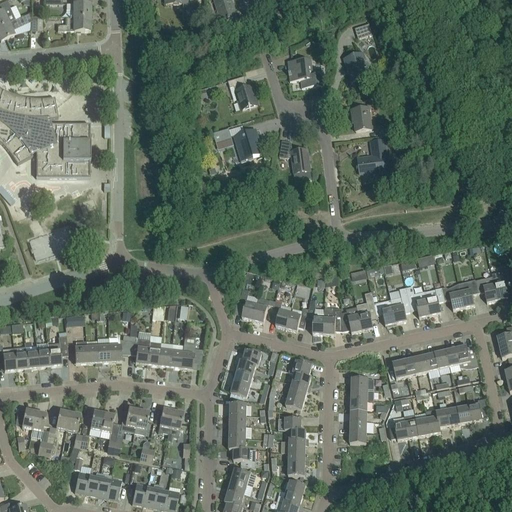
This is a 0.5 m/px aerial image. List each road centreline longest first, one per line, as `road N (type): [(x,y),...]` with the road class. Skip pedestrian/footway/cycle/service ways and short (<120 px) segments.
road 1 (residential): [(329,497),(501,438),(476,325)]
road 2 (residential): [(337,241),(325,144),(316,125),(284,110),(250,0)]
road 3 (unclassified): [(510,220),(421,0)]
road 4 (residential): [(116,49),(119,262)]
road 5 (residential): [(205,396),(114,386),(0,398)]
road 6 (unclassified): [(337,241),(510,220)]
road 7 (residential): [(330,359),(476,325)]
road 8 (residential): [(329,497),(330,359)]
road 9 (unclassified): [(208,273),(337,241)]
road 10 (unclassified): [(0,301),(119,262)]
